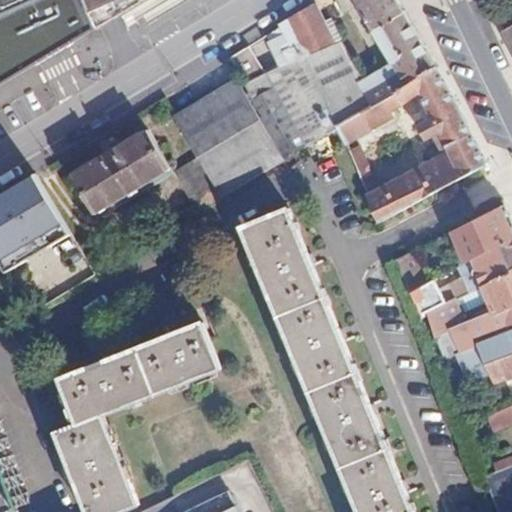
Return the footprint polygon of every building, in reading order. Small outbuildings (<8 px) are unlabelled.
[(0,0),(0,86),(91,33),(84,19),(75,0),(0,0)] [(75,0),(84,19),(106,9),(127,0),(75,0)] [(339,128),(437,68),(436,66),(400,0),(360,0),(393,61),(365,79),(342,37),(336,40),(337,42),(307,60),(326,98),(339,128)] [(336,2),(335,0),(312,0),(317,6),(319,4),(322,10),(336,2)] [(339,128),(326,98),(307,60),(337,42),(319,4),(317,6),(268,35),(286,66),(278,71),(269,76),(252,44),(232,56),(287,160),(339,128)] [(348,148),(396,118),(394,114),(421,97),(449,151),(368,195),(378,221),(487,164),(437,68),(339,128),(348,148)] [(287,160),(242,76),(232,82),(210,96),(179,116),(203,158),(225,198),(257,179),(287,160)] [(98,214),(175,168),(153,131),(77,178),(98,214)] [(225,198),(203,158),(178,174),(201,213),(225,198)] [(38,175),(0,196),(0,260),(7,274),(73,236),(38,175)] [(477,221),(503,208),(501,203),(494,200),(480,207),(474,215),(477,221)] [(470,260),(511,237),(511,220),(505,206),(503,208),(477,221),(457,231),(454,232),(469,260),(470,260)] [(415,511),(292,211),(248,228),(363,511),(415,511)] [(484,287),(511,272),(511,237),(470,260),(469,260),(472,266),(476,264),(479,271),(460,281),(468,295),(484,287)] [(437,251),(433,243),(426,247),(430,255),(437,251)] [(427,276),(417,252),(397,261),(410,292),(426,283),(423,278),(427,276)] [(511,272),(484,287),(495,312),(497,315),(511,308),(511,272)] [(442,309),(430,281),(426,283),(410,292),(422,319),(428,317),(442,309)] [(475,306),(468,295),(455,303),(461,313),(475,306)] [(453,324),(446,307),(442,309),(428,317),(435,340),(436,339),(463,327),(460,321),(453,324)] [(511,308),(497,315),(495,312),(463,327),(436,339),(443,358),(454,354),(469,386),(492,376),(496,386),(511,379),(511,308)] [(107,418),(221,371),(201,321),(157,340),(64,379),(83,428),(61,437),(91,511),(124,511),(142,505),(107,418)] [(511,425),(506,410),(482,421),(489,436),(511,425)] [(487,477),(511,467),(511,456),(483,467),(487,477)] [(511,500),(511,467),(483,479),(493,508),(511,500)] [(247,511),(238,492),(231,490),(186,511),(247,511)] [(511,511),(511,500),(493,508),(494,511),(511,511)]
